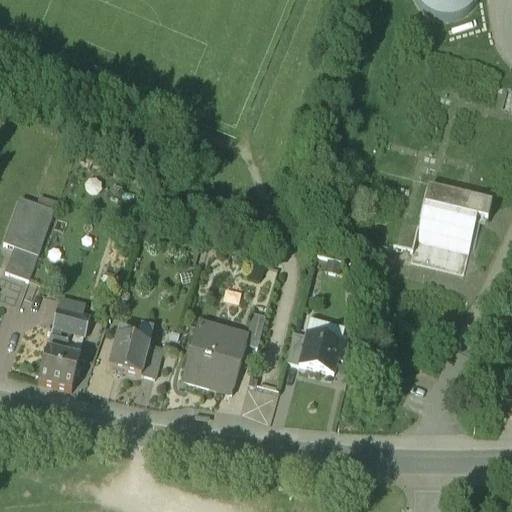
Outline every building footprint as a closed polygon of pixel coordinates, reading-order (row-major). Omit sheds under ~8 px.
[(409,0),(414,10),(422,19),(437,25),(451,25),(464,19),(472,11),(477,1),(477,0),(409,0)] [(480,206),(427,193),(417,232),(412,257),(410,266),(462,278),(474,229),(480,206)] [(53,215),(19,202),(2,247),(13,251),(37,260),(53,215)] [(490,208),(480,206),(474,229),(484,231),(485,225),(486,226),(490,208)] [(417,232),(400,228),(394,253),(412,257),(417,232)] [(37,260),(13,251),(4,276),(28,284),(37,260)] [(89,323),(56,315),(52,332),(85,340),(89,323)] [(265,322),(252,318),(246,342),(247,342),(245,350),(256,353),(265,322)] [(246,342),(219,334),(215,346),(195,340),(199,329),(197,328),(181,386),(208,394),(210,386),(233,393),(245,350),(247,342),(246,342)] [(152,333),(139,330),(137,340),(133,339),(132,345),(148,349),(152,333)] [(133,339),(118,335),(108,373),(140,381),(148,350),(148,349),(132,345),(133,339)] [(342,340),(326,336),(323,344),(340,348),(342,340)] [(323,344),(305,339),(303,350),(298,371),(332,380),(336,365),(341,367),(346,350),(340,348),(323,344)] [(67,347),(49,342),(46,355),(74,362),(76,356),(66,353),(67,347)] [(291,347),(286,368),(298,371),(303,350),(291,347)] [(162,354),(148,350),(140,381),(153,384),(154,385),(162,354)] [(74,362),(46,355),(37,388),(71,397),(79,364),(74,362)] [(256,385),(249,383),(247,391),(254,393),(256,385)]
